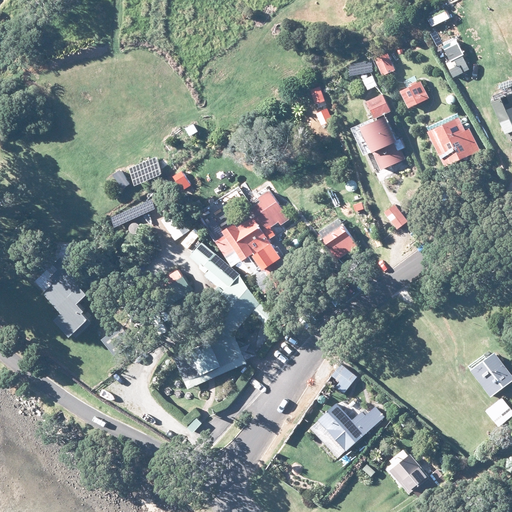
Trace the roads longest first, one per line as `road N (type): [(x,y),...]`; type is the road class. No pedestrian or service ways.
road 1 (unclassified): [(211,482),(341,322),(496,209),(511,206)]
road 2 (tertiary): [(211,482),(135,445),(0,352)]
